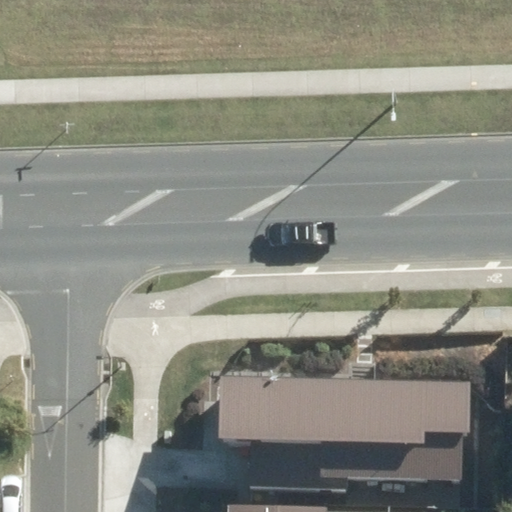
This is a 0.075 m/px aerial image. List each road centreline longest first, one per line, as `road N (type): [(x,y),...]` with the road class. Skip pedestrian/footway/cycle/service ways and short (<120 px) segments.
road 1 (unclassified): [(49,188),(511,184)]
road 2 (residential): [(49,188),(46,511)]
